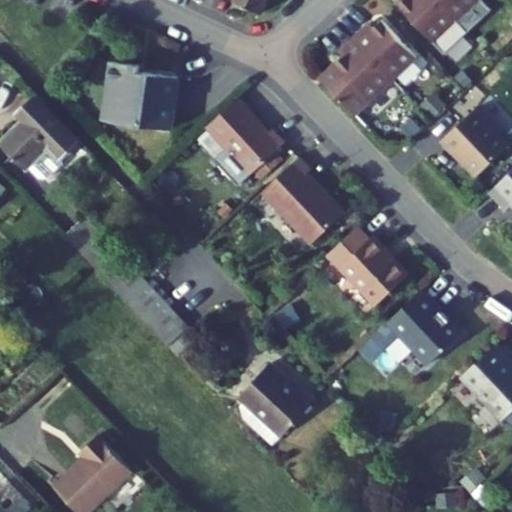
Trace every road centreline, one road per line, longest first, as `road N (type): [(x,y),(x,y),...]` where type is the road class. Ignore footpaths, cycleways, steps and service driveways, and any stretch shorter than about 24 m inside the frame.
road 1 (residential): [(266,56),(456,249),(511,292)]
road 2 (unknown): [(0,46),(214,270)]
road 3 (residential): [(145,0),(266,56)]
